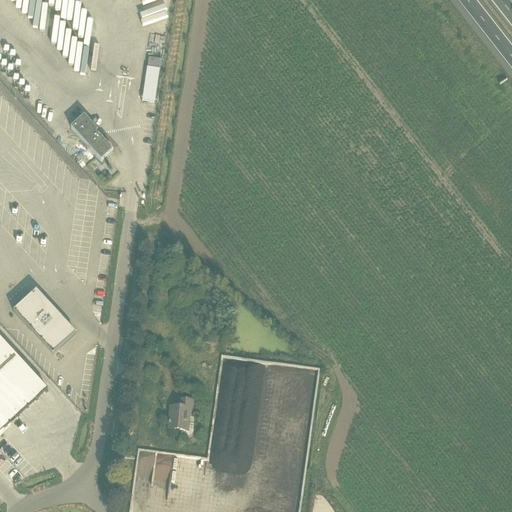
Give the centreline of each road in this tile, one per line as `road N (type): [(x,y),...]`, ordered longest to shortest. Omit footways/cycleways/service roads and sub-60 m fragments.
road 1 (unclassified): [(20,511),(72,486),(98,442),(130,197)]
road 2 (track): [(125,233),(169,209),(198,0)]
road 3 (track): [(181,0),(152,218)]
